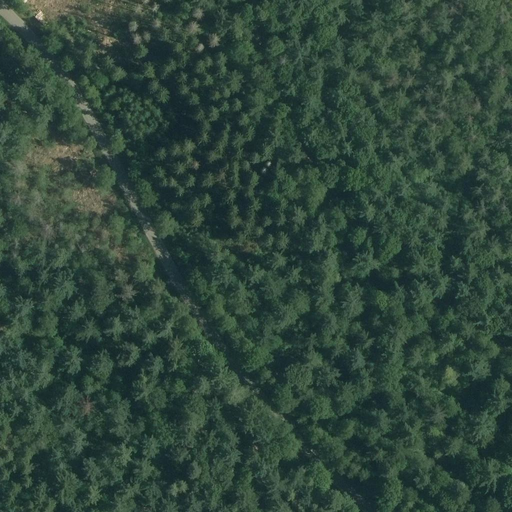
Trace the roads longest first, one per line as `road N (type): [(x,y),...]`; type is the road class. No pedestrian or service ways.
road 1 (tertiary): [(372,511),(274,416),(220,347),(82,106),(0,5)]
road 2 (track): [(511,352),(449,312),(341,204),(276,90),(252,0)]
road 3 (track): [(216,341),(164,511)]
